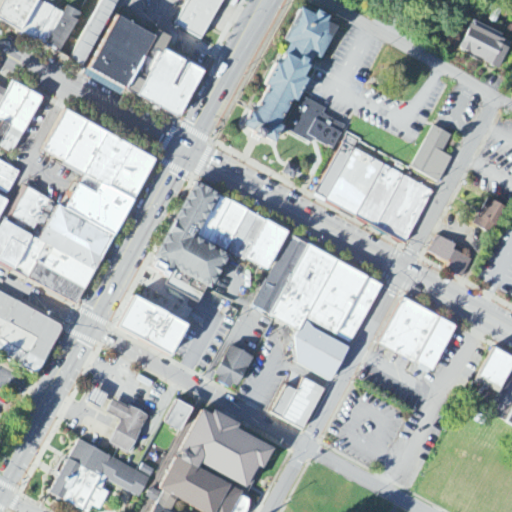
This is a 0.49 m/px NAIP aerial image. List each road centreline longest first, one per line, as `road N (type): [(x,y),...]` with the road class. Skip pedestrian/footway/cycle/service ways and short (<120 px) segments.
road 1 (residential): [(271,511),(495,96)]
road 2 (trunk): [(0,495),(186,152)]
road 3 (residential): [(307,449),(90,329)]
road 4 (primary): [(402,270),(186,152)]
road 5 (residential): [(314,0),(511,105)]
road 6 (primary): [(0,47),(186,152)]
road 7 (trunk): [(186,152),(270,0)]
road 8 (residential): [(422,511),(307,449)]
road 9 (primary): [(511,330),(402,270)]
